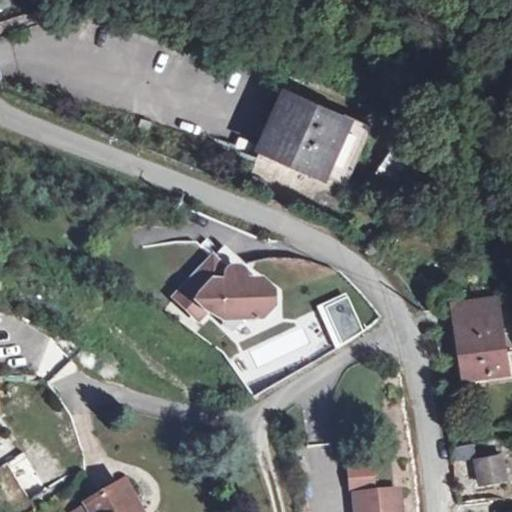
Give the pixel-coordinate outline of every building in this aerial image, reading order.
[(371,132),(287,94),(263,148),(346,186),(344,191),(366,201),(368,196),(371,190),(349,180),(371,132)] [(248,131),(249,118),(221,116),(220,129),(248,131)] [(452,167),(404,135),(371,190),(368,196),(366,201),(359,212),(388,228),(428,166),(445,177),(452,167)] [(262,148),(240,138),(235,149),(257,159),(262,148)] [(223,246),(210,260),(225,274),(228,271),(233,269),(237,270),(240,271),(245,266),(223,246)] [(270,308),(270,293),(259,282),(241,284),(243,281),(244,279),(243,273),(241,271),(240,271),(237,270),(233,269),(228,271),(225,274),(210,260),(173,299),(197,321),(205,312),(221,312),(221,321),(231,331),(240,321),(260,320),(270,308)] [(497,300),(455,305),(466,375),(507,370),(497,300)] [(337,337),(354,327),(342,305),(325,314),(337,337)] [(337,337),(341,344),(358,334),(354,327),(337,337)] [(500,453),(476,458),(481,483),(505,479),(500,453)] [(372,467),(351,469),(352,490),(373,489),(372,467)] [(122,485),(85,506),(86,507),(89,511),(129,511),(128,510),(134,507),(122,485)] [(398,511),(396,491),(355,495),(356,511),(398,511)]
